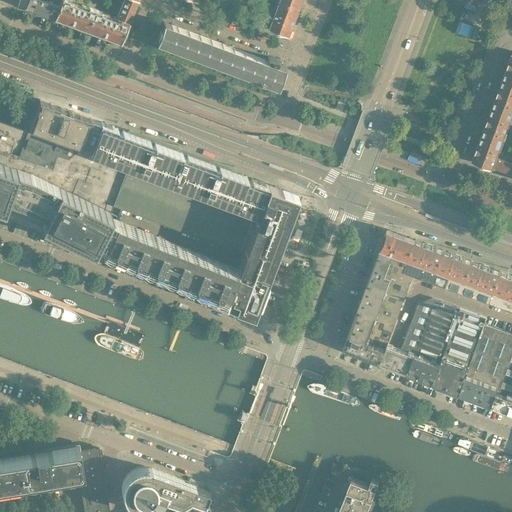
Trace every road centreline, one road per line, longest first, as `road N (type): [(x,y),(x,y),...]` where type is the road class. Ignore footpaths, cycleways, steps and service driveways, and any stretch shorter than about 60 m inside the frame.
road 1 (residential): [(264,338),(0,236)]
road 2 (tertiary): [(0,54),(215,135)]
road 3 (residential): [(380,383),(418,287),(511,322)]
road 4 (tertiary): [(354,183),(421,0)]
road 5 (residential): [(446,180),(282,120)]
road 6 (tertiary): [(349,208),(423,220),(511,252)]
road 7 (tertiary): [(511,238),(354,183)]
road 8 (residential): [(282,120),(127,67)]
road 9 (residential): [(304,61),(153,3)]
road 10 (residential): [(501,33),(446,180)]
road 11 (tertiary): [(354,183),(215,135)]
road 12 (tertiary): [(239,483),(290,348)]
road 13 (tertiary): [(215,135),(238,159),(338,203)]
road 14 (residential): [(239,483),(106,437)]
road 15 (residential): [(511,431),(380,383)]
road 16 (residential): [(127,67),(0,16)]
road 17 (residential): [(320,360),(364,233)]
